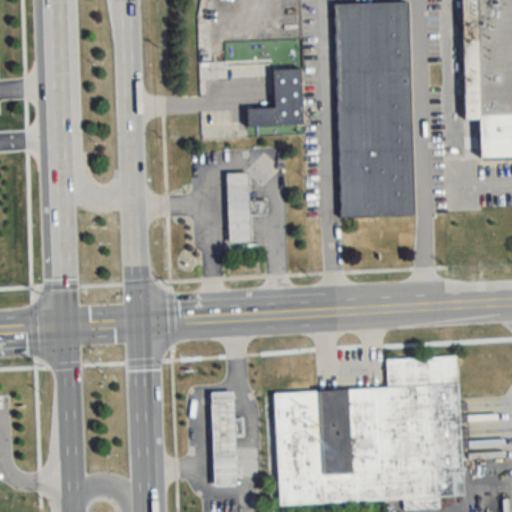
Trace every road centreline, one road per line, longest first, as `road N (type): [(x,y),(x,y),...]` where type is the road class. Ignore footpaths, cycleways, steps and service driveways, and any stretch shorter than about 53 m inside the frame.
road 1 (secondary): [(137,326),(123,0)]
road 2 (secondary): [(69,0),(79,181),(102,195),(131,189)]
road 3 (secondary): [(56,107),(66,330)]
road 4 (secondary): [(323,315),(511,303)]
road 5 (secondary): [(143,511),(137,326)]
road 6 (secondary): [(66,330),(72,486)]
